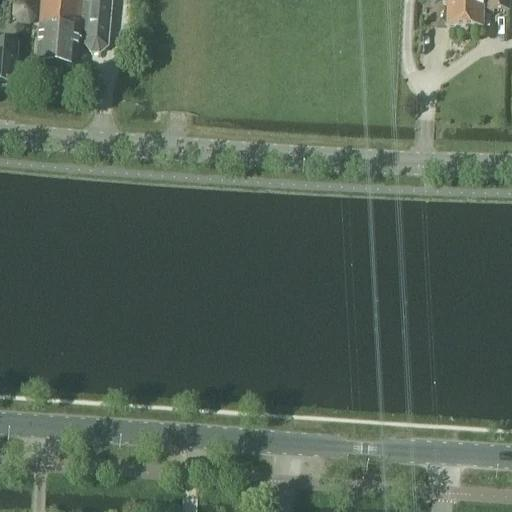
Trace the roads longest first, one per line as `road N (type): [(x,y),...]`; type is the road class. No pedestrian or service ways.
road 1 (tertiary): [(511,163),(0,134)]
road 2 (tertiary): [(0,427),(439,454)]
